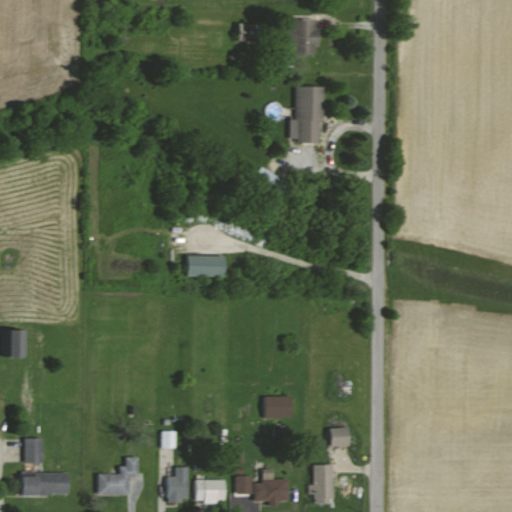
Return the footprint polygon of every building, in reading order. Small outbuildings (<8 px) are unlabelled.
[(286,20),(286,44),(293,44),(293,54),(315,53),(315,20),(286,20)] [(293,118),(288,118),(287,141),(317,142),(317,120),(321,120),(322,86),(294,85),(293,118)] [(185,275),(222,276),(223,255),(185,255),(185,275)] [(24,329),(4,330),(4,358),(24,357),(24,329)] [(263,397),(263,417),(290,416),(289,396),(263,397)] [(347,427),(327,427),(328,446),(347,446),(347,427)] [(159,447),(174,447),(174,431),(160,430),(159,447)] [(40,463),(41,438),(23,438),(22,462),(40,463)] [(137,457),(123,457),(123,466),(117,466),(117,474),(96,473),(95,494),(126,495),(127,476),(136,476),(137,457)] [(311,464),(311,484),(307,484),(307,494),(313,494),(313,504),(331,503),(331,464),(311,464)] [(165,477),(165,500),(187,500),(186,467),(173,467),(173,476),(165,477)] [(286,500),(286,479),(271,479),(271,469),(259,469),(260,483),(252,483),(252,501),(267,500),(267,506),(278,505),(277,500),(286,500)] [(66,472),(32,473),(32,476),(18,476),(18,496),(67,494),(66,472)] [(250,475),(234,476),(234,494),(251,493),(250,475)] [(224,480),(194,480),(194,502),(224,502),(224,480)]
